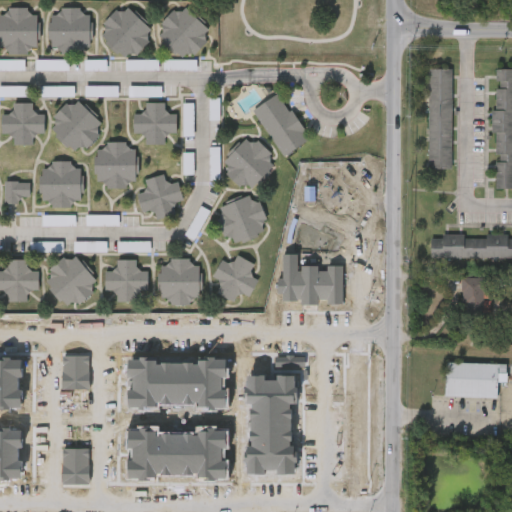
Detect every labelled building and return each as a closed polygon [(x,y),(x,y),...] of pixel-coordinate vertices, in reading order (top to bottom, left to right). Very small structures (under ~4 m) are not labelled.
[(208,31),(203,35),(206,39),(183,61),(159,35),(164,29),(160,25),(182,4),(208,31)] [(152,32),(125,60),(101,36),(108,29),(105,25),(124,5),(152,32)] [(28,54),(7,54),(7,47),(0,47),(0,9),(39,10),(38,48),(28,48),(28,54)] [(50,9),(90,10),(90,50),(60,50),(60,47),(49,47),(50,9)] [(0,70),(24,71),(25,61),(0,60),(0,70)] [(35,71),(69,71),(69,61),(35,60),(35,71)] [(107,61),(85,60),(85,71),(107,71),(107,61)] [(197,60),(164,61),(164,71),(197,71),(197,60)] [(158,61),(125,61),(125,71),(158,71),(158,61)] [(451,69),(428,70),(429,170),(452,170),(451,69)] [(511,189),(511,69),(495,70),(495,81),(497,81),(497,110),(492,110),(492,134),(495,134),(495,155),(496,155),(496,189),(511,189)] [(0,88),(0,98),(31,97),(31,86),(0,86),(0,88)] [(74,87),(42,86),(41,97),(74,98),(74,87)] [(118,86),(85,86),(85,97),(118,97),(118,86)] [(129,97),(161,98),(162,87),(129,86),(129,97)] [(285,156),(253,110),(277,93),(309,139),(285,156)] [(103,126),(83,146),(80,144),(72,151),(51,129),(57,123),(53,119),(76,97),(103,126)] [(134,113),(144,113),(144,102),(165,102),(165,112),(176,112),(176,133),(165,133),(165,143),(145,144),(145,133),(134,133),(134,113)] [(12,103),(33,103),(33,113),(44,113),(43,133),(33,133),(32,144),(13,144),(13,134),(1,133),(1,113),(12,113),(12,103)] [(183,137),(194,137),(193,104),(183,104),(183,137)] [(248,136),(276,164),(249,191),(221,163),(248,136)] [(127,144),(127,148),(134,148),(135,181),(126,181),(126,188),(106,188),(106,181),(95,182),(95,144),(127,144)] [(209,148),(210,179),(220,178),(219,148),(209,148)] [(193,153),(183,153),(183,175),(193,175),(193,153)] [(80,206),(50,205),(50,201),(40,201),(40,168),(49,168),(49,161),(81,162),(80,206)] [(137,194),(147,191),(144,179),(164,175),(166,184),(178,181),(183,200),(172,202),(175,214),(155,219),(153,209),(141,212),(137,194)] [(4,203),(4,181),(30,181),(30,197),(20,197),(20,203),(4,203)] [(254,195),(267,232),(233,243),(230,235),(225,237),(215,208),(254,195)] [(119,216),(86,215),(86,226),(119,226),(119,216)] [(75,216),(43,216),(43,227),(75,227),(75,216)] [(511,258),(511,239),(507,239),(507,235),(486,235),(486,239),(465,239),(465,235),(441,235),(441,239),(431,239),(431,259),(511,258)] [(30,253),(63,254),(63,242),(30,242),(30,253)] [(106,242),(73,242),(73,252),(106,253),(106,242)] [(117,253),(150,252),(150,242),(117,242),(117,253)] [(95,281),(89,286),(92,289),(67,309),(46,282),(52,277),(49,272),(72,253),(95,281)] [(249,297),(238,292),(233,302),(215,293),(221,282),(212,277),(221,259),(232,264),(236,255),(254,264),(249,275),(257,279),(249,297)] [(38,270),(38,290),(28,290),(28,302),(6,302),(6,291),(0,291),(0,271),(6,271),(6,259),(27,259),(27,270),(38,270)] [(147,270),(147,290),(136,290),(136,302),(116,302),(116,291),(104,291),(104,270),(116,271),(116,259),(136,260),(136,270),(147,270)] [(199,265),(198,300),(158,299),(159,259),(190,260),(190,265),(199,265)] [(490,278),(462,278),(462,317),(483,317),(483,297),(490,298),(490,278)] [(446,364),(507,366),(507,375),(498,374),(498,400),(445,398),(446,364)] [(208,508),(208,491),(227,491),(227,508),(208,508)]
